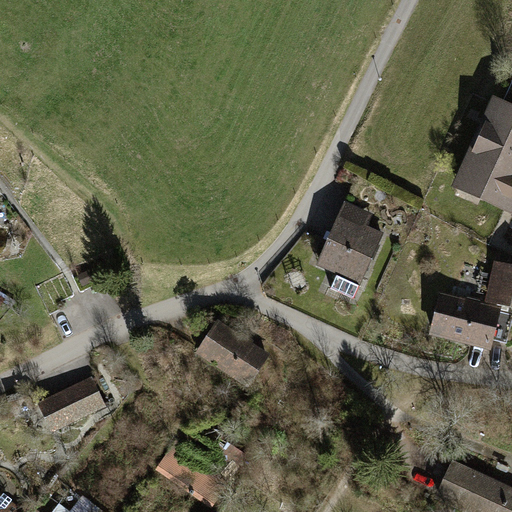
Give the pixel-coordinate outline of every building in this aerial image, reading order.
[(488,121),(462,178),(509,200),(511,193),(511,82),(493,124),(488,121)] [(345,204),(321,259),(340,267),(330,288),(354,299),(382,235),(365,228),(370,215),(345,204)] [(97,256),(70,269),(80,292),(92,286),(95,292),(111,285),(97,256)] [(511,268),(497,266),(490,299),(511,303),(511,268)] [(74,295),(63,273),(36,286),(50,315),(65,307),(62,301),(74,295)] [(467,303),(441,297),(432,331),(490,345),(492,340),(507,343),(511,321),(511,314),(479,307),(481,299),(469,296),(467,303)] [(267,357),(217,324),(199,351),(249,384),(267,357)] [(84,385),(49,402),(60,425),(95,408),(84,385)] [(195,432),(187,444),(231,476),(245,455),(220,438),(222,434),(217,430),(200,435),(195,432)] [(229,479),(175,442),(158,467),(212,504),(229,479)] [(511,511),(511,491),(453,464),(438,496),(471,511),(511,511)] [(0,511),(20,511),(0,496),(0,495),(0,511)] [(74,511),(66,511),(58,505),(52,511),(100,511),(84,500),(74,511)]
